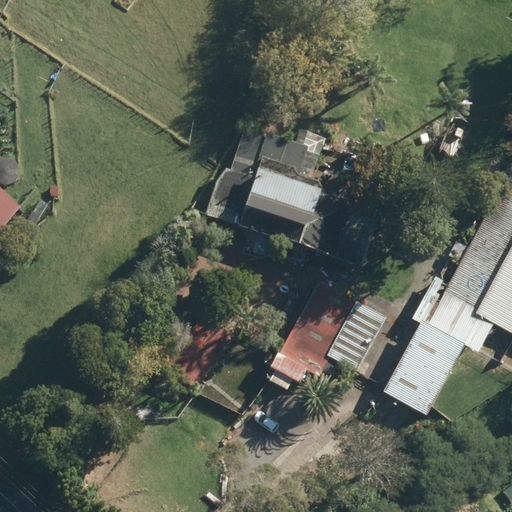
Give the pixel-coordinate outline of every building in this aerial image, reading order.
[(209,222),(362,271),(378,220),(350,211),(353,204),(322,194),(318,186),(311,184),(324,142),(299,134),(295,147),(268,138),(258,170),(265,172),(263,179),(256,176),(254,184),(224,174),(223,180),(218,185),(215,191),(212,196),(210,203),(210,210),(211,216),(209,222)] [(235,161),(255,167),(261,148),(240,142),(235,161)] [(0,186),(1,188),(3,189),(6,190),(9,190),(12,190),(15,190),(17,189),(20,187),(22,186),(24,183),(25,181),(26,178),(27,175),(27,172),(26,170),(25,167),(24,165),(22,162),(20,161),(17,159),(14,158),(12,158),(9,158),(6,158),(3,159),(1,161),(0,161),(0,186)] [(383,397),(426,420),(465,350),(478,358),(495,327),(511,336),(511,174),(428,328),(422,326),(383,397)] [(0,233),(20,211),(0,193),(0,233)] [(359,308),(318,286),(271,374),(275,377),(270,385),(287,394),(292,386),(298,389),(307,373),(320,380),(331,360),(357,374),(385,321),(359,308)] [(175,377),(196,393),(236,342),(215,326),(175,377)] [(138,458),(124,449),(108,475),(122,484),(138,458)]
